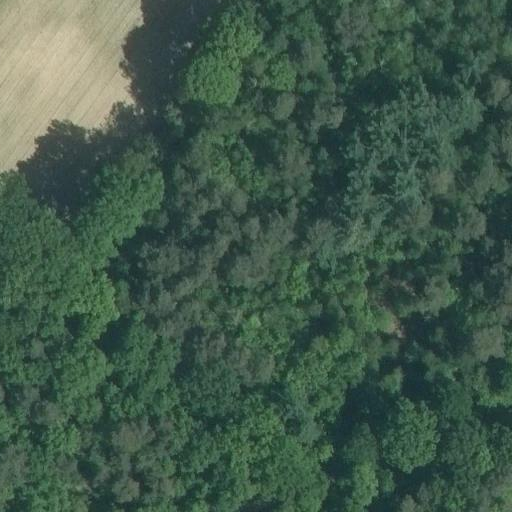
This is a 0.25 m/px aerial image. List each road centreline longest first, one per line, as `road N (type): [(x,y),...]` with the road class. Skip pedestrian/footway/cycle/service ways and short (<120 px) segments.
road 1 (track): [(511,412),(219,511)]
road 2 (track): [(57,315),(278,490)]
